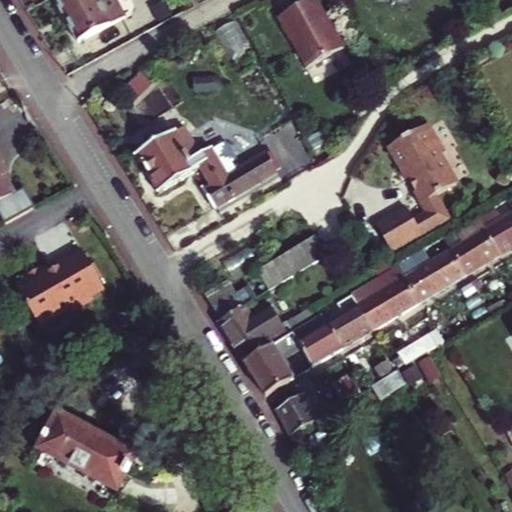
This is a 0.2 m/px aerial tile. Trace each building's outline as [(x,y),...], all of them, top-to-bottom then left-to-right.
[(57,0),(82,46),(117,28),(101,0),(57,0)] [(349,48),(322,0),(316,0),(284,18),(297,42),(299,40),(304,50),(304,52),(313,69),(349,48)] [(148,124),(176,98),(146,65),(118,91),(148,124)] [(205,213),(273,175),(262,155),(219,180),(204,153),(194,158),(180,133),(170,138),(162,124),(148,131),(156,144),(136,155),(158,195),(197,173),(206,188),(194,194),(205,213)] [(435,193),(459,179),(444,154),(447,152),(432,125),(393,148),(431,214),(416,223),(409,211),(380,228),(393,251),(450,218),(435,193)] [(21,191),(4,162),(12,157),(0,137),(0,202),(0,203),(11,222),(42,205),(31,185),(21,191)] [(504,257),(511,252),(511,219),(503,225),(497,215),(483,223),(504,257)] [(471,276),(504,257),(483,223),(458,238),(464,248),(456,253),(471,276)] [(273,289),(332,254),(316,226),(257,261),(273,289)] [(27,280),(17,286),(29,308),(37,304),(44,317),(52,319),(71,308),(77,310),(89,303),(91,298),(105,290),(83,251),(58,265),(60,268),(50,273),(48,269),(44,271),(42,268),(25,277),(27,280)] [(425,304),(471,276),(456,253),(410,281),(425,304)] [(208,283),(222,306),(244,294),(229,270),(208,283)] [(378,332),(425,304),(410,281),(403,271),(383,283),(357,298),(363,308),(378,332)] [(222,306),(216,309),(246,358),(249,362),(294,335),(291,330),(277,307),(259,318),(252,307),(259,302),(258,300),(252,289),(244,294),(222,306)] [(349,349),(378,332),(363,308),(335,325),(349,349)] [(296,327),(299,332),(321,320),(316,312),(295,325),(296,327)] [(319,367),(349,349),(335,325),(329,315),(321,320),(299,332),(299,333),(306,346),(319,367)] [(296,327),(291,330),(294,335),(299,333),(299,332),(296,327)] [(253,364),(274,393),(300,377),(288,357),(306,346),(299,333),(294,335),(249,362),(251,365),(253,364)] [(405,355),(394,361),(399,367),(409,361),(405,355)] [(382,401),(410,384),(401,371),(375,387),(382,401)] [(338,410),(370,391),(358,372),(340,383),(343,387),(329,395),(338,410)] [(300,434),(335,412),(315,375),(306,380),(312,391),(284,408),(300,434)] [(114,492),(131,458),(53,418),(36,452),(114,492)]
